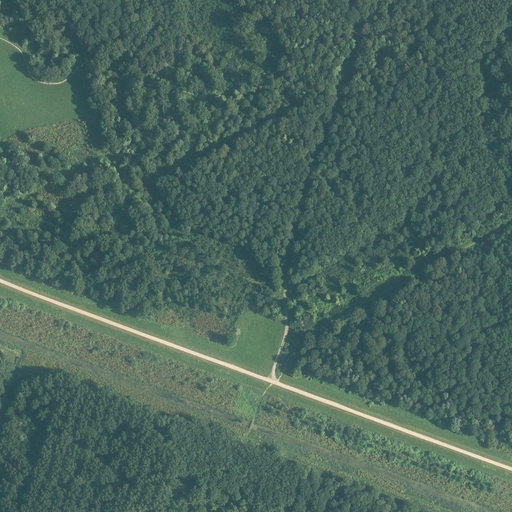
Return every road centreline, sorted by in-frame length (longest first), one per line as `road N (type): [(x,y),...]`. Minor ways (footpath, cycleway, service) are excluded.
road 1 (track): [(511,469),(0,282)]
road 2 (track): [(272,382),(287,333),(291,252),(358,35),(350,0)]
